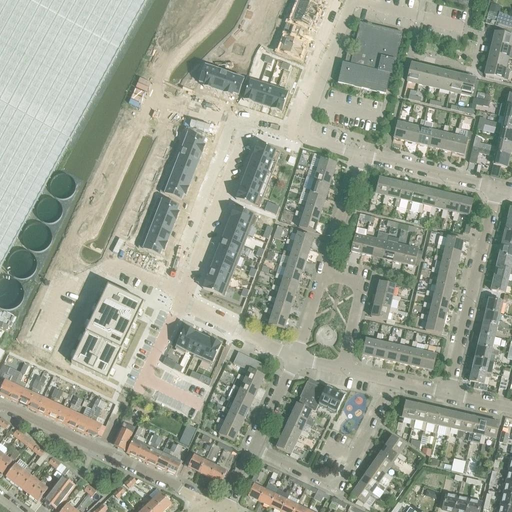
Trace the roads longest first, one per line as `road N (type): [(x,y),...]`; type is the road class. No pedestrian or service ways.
road 1 (residential): [(202,503),(0,404)]
road 2 (residential): [(446,394),(494,189)]
road 3 (residential): [(254,450),(338,487),(390,381)]
road 4 (residential): [(177,291),(241,128)]
road 5 (unclassified): [(299,137),(350,2)]
road 6 (residential): [(494,189),(360,156)]
road 7 (residential): [(341,369),(360,283),(323,272)]
road 8 (residential): [(323,272),(360,156)]
